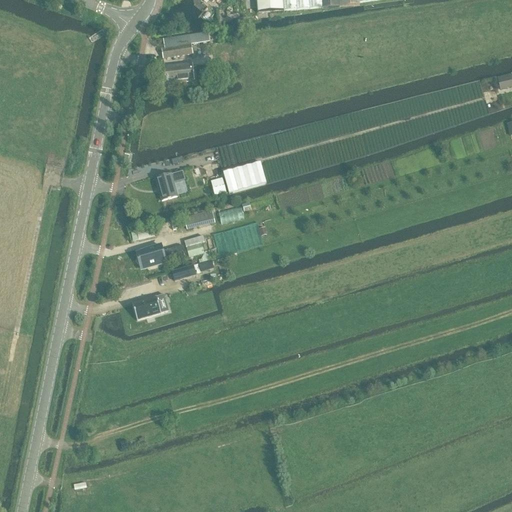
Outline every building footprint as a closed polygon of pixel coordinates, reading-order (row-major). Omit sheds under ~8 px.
[(256,0),(258,13),(322,8),(359,5),(359,3),(359,0),(256,0)] [(161,50),(162,52),(163,59),(192,54),(191,45),(209,42),(208,40),(217,39),(216,32),(207,33),(164,40),(165,49),(161,50)] [(158,68),(160,85),(193,81),(191,64),(158,68)] [(511,75),(497,79),(500,90),(507,89),(506,85),(511,83),(511,75)] [(266,184),(261,164),(223,174),(229,195),(266,184)] [(183,173),(156,180),(162,202),(177,198),(174,185),(185,181),(183,173)] [(222,179),(211,182),(215,197),(226,194),(222,179)] [(249,203),(242,205),(244,213),(251,211),(249,203)] [(211,212),(184,219),(186,230),(214,223),(211,212)] [(152,228),(131,233),(133,243),(154,238),(152,228)] [(202,238),(184,243),(185,248),(203,243),(202,238)] [(189,259),(204,254),(201,244),(186,248),(189,259)] [(165,264),(163,257),(163,256),(160,247),(153,249),(149,250),(149,251),(137,255),(139,260),(138,260),(138,262),(139,262),(141,267),(148,265),(149,268),(165,264)] [(211,261),(199,265),(201,274),(214,270),(211,261)] [(196,276),(195,272),(193,266),(172,273),(175,282),(196,276)] [(156,298),(132,305),(137,322),(161,315),(156,299),(156,298)]
